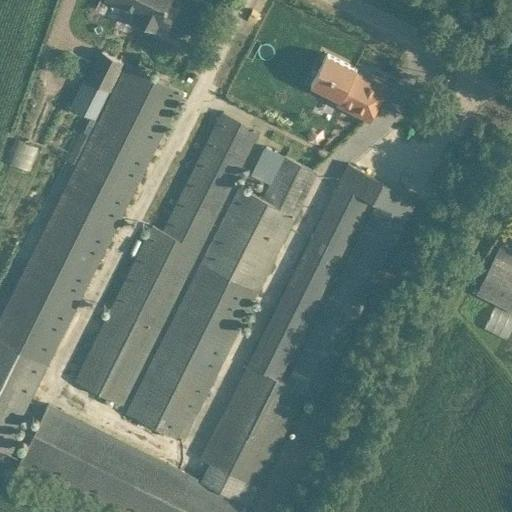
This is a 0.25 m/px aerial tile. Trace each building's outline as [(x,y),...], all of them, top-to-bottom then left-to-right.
[(100,0),(100,2),(158,31),(173,0),(100,0)] [(193,93),(210,51),(198,46),(180,89),(193,93)] [(373,116),(390,83),(327,50),(310,83),(373,116)] [(102,54),(89,79),(115,92),(0,319),(0,453),(2,454),(184,95),(102,54)] [(262,135),(223,114),(217,126),(206,120),(199,134),(211,140),(163,231),(156,227),(73,384),(182,440),(320,179),(282,159),(261,198),(236,185),(262,135)] [(204,482),(51,405),(23,462),(122,511),(248,511),(399,212),(339,182),(200,460),(212,466),(204,482)] [(509,341),(511,336),(511,250),(505,246),(477,295),(496,306),(484,327),(509,341)]
